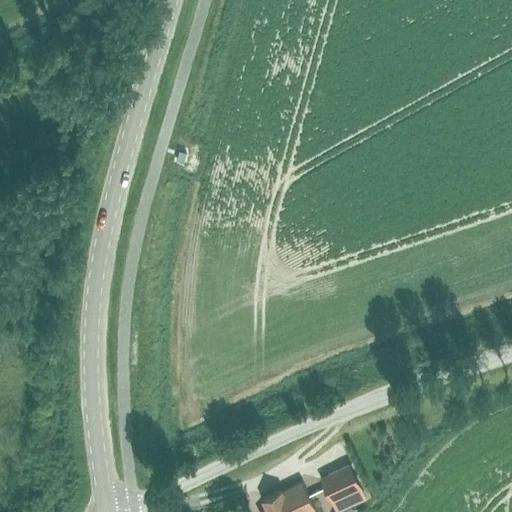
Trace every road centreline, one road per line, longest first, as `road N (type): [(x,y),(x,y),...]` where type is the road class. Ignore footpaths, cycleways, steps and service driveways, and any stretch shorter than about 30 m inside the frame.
road 1 (tertiary): [(108,511),(93,401),(97,259),(173,0)]
road 2 (unclassified): [(123,511),(330,415),(511,353)]
